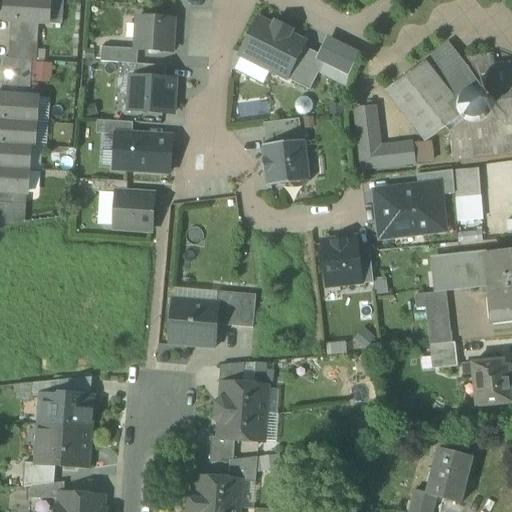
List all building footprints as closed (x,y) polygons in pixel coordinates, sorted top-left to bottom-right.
[(49,24),(50,0),(49,0),(5,0),(4,21),(10,22),(39,23),(49,24)] [(61,25),(62,1),(50,0),(49,24),(61,25)] [(138,51),(172,53),(174,20),(138,18),(136,51),(138,51)] [(270,71),(286,79),(303,47),(305,43),(289,35),(291,31),(276,24),(274,28),(258,20),(240,56),(270,71)] [(10,22),(10,34),(38,36),(39,23),(10,22)] [(10,34),(9,47),(37,48),(38,36),(10,34)] [(321,49),(354,65),(360,53),(327,37),(321,49)] [(427,141),(447,126),(462,116),(458,105),(464,92),(477,88),(487,91),(468,67),(450,44),(387,90),(427,141)] [(9,47),(8,59),(32,61),(36,61),(37,48),(9,47)] [(286,79),(310,91),(319,73),(326,59),(318,55),(303,47),(286,79)] [(101,63),(137,65),(138,51),(136,51),(102,48),(101,63)] [(318,55),(326,59),(319,73),(345,87),(348,77),(354,65),(321,49),(318,55)] [(270,71),(240,56),(233,52),(231,55),(231,69),(263,85),(270,71)] [(468,67),(487,91),(493,102),(489,117),(476,123),(462,116),(447,126),(450,131),(450,133),(453,158),(473,156),(473,158),(511,153),(511,66),(511,64),(494,66),(493,55),(487,55),(467,58),(468,67)] [(1,59),(1,71),(31,73),(32,61),(8,59),(1,59)] [(35,63),(34,83),(52,84),(53,64),(35,63)] [(136,78),(165,80),(166,67),(136,65),(136,78)] [(1,71),(0,80),(0,83),(30,86),(31,73),(1,71)] [(143,112),(173,114),(175,81),(165,80),(136,78),(131,78),(130,88),(123,94),(129,101),(128,111),(138,112),(140,114),(143,112)] [(0,96),(29,98),(30,86),(0,83),(0,96)] [(458,105),(462,116),(476,123),(489,117),(493,102),(487,91),(477,88),(464,92),(458,105)] [(0,120),(36,123),(38,99),(29,98),(0,96),(0,120)] [(38,99),(36,123),(49,123),(50,99),(38,99)] [(355,111),(362,170),(414,164),(411,144),(380,148),(375,108),(355,111)] [(264,124),(266,145),(302,141),(299,119),(264,124)] [(0,120),(0,144),(30,147),(34,147),(36,123),(0,120)] [(116,135),(132,136),(133,124),(97,121),(96,135),(116,136),(116,135)] [(47,148),(49,123),(36,123),(34,147),(42,147),(47,148)] [(114,170),(170,173),(172,138),(132,136),(116,135),(116,136),(114,170)] [(265,173),(267,187),(310,182),(305,141),(302,141),(266,145),(262,146),(264,160),(265,173)] [(431,142),(411,144),(414,164),(434,162),(431,142)] [(0,168),(29,171),(30,147),(0,144),(0,168)] [(30,147),(29,171),(41,171),(42,147),(34,147),(30,147)] [(27,195),(29,171),(0,168),(0,192),(15,194),(27,195)] [(454,195),(455,198),(478,196),(481,196),(479,169),(452,171),(454,195)] [(439,190),(440,196),(454,195),(452,171),(416,175),(418,187),(428,186),(428,192),(439,190)] [(116,194),(127,195),(128,183),(92,180),(91,192),(116,194)] [(442,210),(440,196),(439,190),(428,192),(428,186),(418,187),(384,192),(384,196),(380,201),(376,201),(381,239),(436,232),(434,211),(442,210)] [(0,192),(0,225),(13,224),(15,194),(0,192)] [(375,193),(376,201),(380,201),(384,196),(384,192),(375,193)] [(15,194),(13,224),(25,223),(27,195),(15,194)] [(113,229),(152,231),(154,196),(127,195),(116,194),(113,229)] [(478,196),(455,198),(457,222),(481,220),(478,196)] [(444,231),(442,210),(434,211),(436,232),(444,231)] [(457,234),(458,244),(482,241),(481,232),(457,234)] [(321,243),(326,283),(326,289),(339,287),(361,285),(357,251),(356,239),(321,243)] [(369,250),(357,251),(361,285),(373,284),(369,250)] [(511,251),(482,254),(482,255),(437,260),(441,291),(469,287),(469,285),(485,283),(489,325),(511,322),(511,251)] [(441,291),(437,260),(431,261),(435,291),(441,291)] [(374,279),(375,295),(387,294),(386,278),(374,279)] [(76,309),(74,336),(94,338),(126,341),(128,318),(132,318),(133,300),(130,300),(131,286),(85,281),(82,310),(76,309)] [(175,288),(173,303),(216,306),(217,293),(217,292),(175,288)] [(216,325),(227,327),(230,294),(217,293),(216,306),(217,307),(216,325)] [(426,309),(425,299),(447,297),(446,293),(416,296),(417,310),(426,309)] [(256,296),(230,294),(227,327),(253,329),(256,296)] [(455,344),(452,344),(447,297),(425,299),(426,309),(430,346),(433,370),(458,367),(455,344)] [(169,345),(193,347),(193,341),(214,343),(216,325),(217,307),(216,306),(173,303),(169,345)] [(363,329),(353,341),(366,351),(375,339),(363,329)] [(92,366),(94,338),(74,336),(62,335),(60,363),(92,366)] [(193,347),(169,345),(169,346),(214,350),(214,343),(193,341),(193,347)] [(326,345),(327,356),(347,354),(346,343),(326,345)] [(472,365),(476,408),(511,404),(511,390),(510,368),(504,368),(503,362),(472,365)] [(255,363),(244,364),(243,385),(254,386),(254,383),(255,363)] [(267,363),(255,363),(254,383),(273,384),(274,370),(266,370),(267,363)] [(223,384),(243,385),(244,364),(220,366),(219,385),(222,385),(223,384)] [(31,397),(42,398),(42,396),(59,397),(60,382),(58,382),(57,382),(33,384),(32,395),(31,395),(31,397)] [(216,404),(215,412),(265,415),(267,387),(254,386),(243,385),(223,384),(222,385),(221,399),(216,404)] [(278,387),(267,387),(265,415),(277,415),(278,387)] [(40,427),(44,427),(91,430),(93,396),(74,394),(74,398),(59,397),(42,396),(42,398),(40,427)] [(263,443),(265,415),(215,412),(215,420),(220,425),(219,439),(219,440),(235,441),(263,443)] [(265,415),(263,443),(277,444),(279,416),(277,415),(265,415)] [(360,422),(358,439),(374,441),(377,425),(360,422)] [(88,470),(91,430),(44,427),(42,449),(36,448),(35,465),(35,466),(55,467),(88,470)] [(209,464),(230,462),(234,461),(235,441),(219,440),(219,439),(211,439),(209,464)] [(438,449),(426,494),(423,494),(420,505),(434,508),(436,499),(461,505),(473,458),(438,449)] [(279,455),(258,458),(257,473),(281,470),(279,455)] [(258,458),(234,461),(230,462),(228,480),(240,481),(240,482),(256,484),(257,473),(258,458)] [(24,488),(32,487),(54,484),(55,467),(35,466),(35,465),(26,464),(24,488)] [(190,498),(189,506),(238,509),(240,482),(240,481),(228,480),(196,478),(195,493),(190,498)] [(65,483),(54,484),(32,487),(31,500),(60,499),(60,496),(64,496),(65,483)] [(56,511),(55,511),(103,511),(104,499),(88,498),(86,495),(76,495),(74,497),(64,496),(60,496),(60,499),(59,508),(56,511)]
